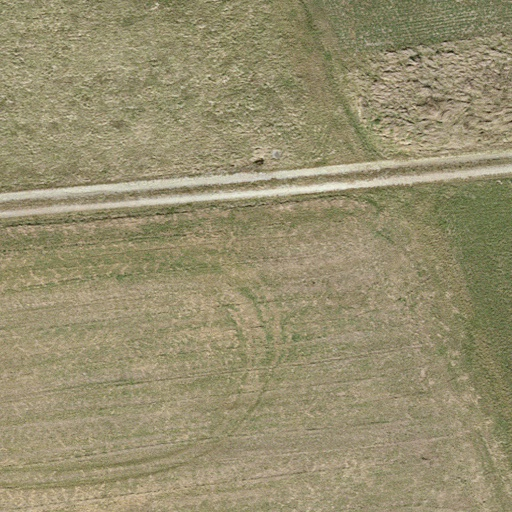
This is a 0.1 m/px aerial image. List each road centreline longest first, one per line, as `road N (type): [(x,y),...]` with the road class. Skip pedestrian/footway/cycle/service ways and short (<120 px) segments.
road 1 (track): [(511,162),(0,208)]
road 2 (track): [(511,445),(291,0)]
